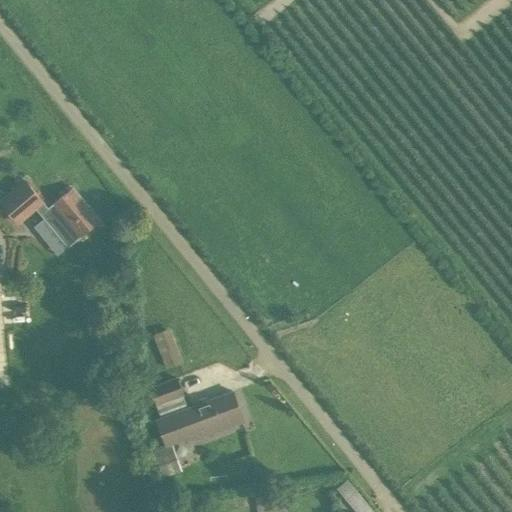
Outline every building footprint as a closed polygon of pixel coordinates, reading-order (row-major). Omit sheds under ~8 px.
[(69,247),(101,221),(74,188),(49,208),(26,180),(1,201),(19,223),(36,208),(69,247)] [(180,364),(173,347),(166,330),(154,334),(161,352),(168,369),(180,364)] [(152,387),(158,404),(182,395),(184,394),(178,377),(152,387)] [(158,419),(167,443),(151,449),(161,477),(182,469),(172,443),(205,431),(207,435),(245,421),(234,391),(208,401),(198,404),(187,408),(163,417),(158,419)] [(367,511),(371,509),(353,488),(342,497),(355,511),(367,511)] [(259,501),(260,511),(280,511),(285,511),(283,498),(259,501)]
